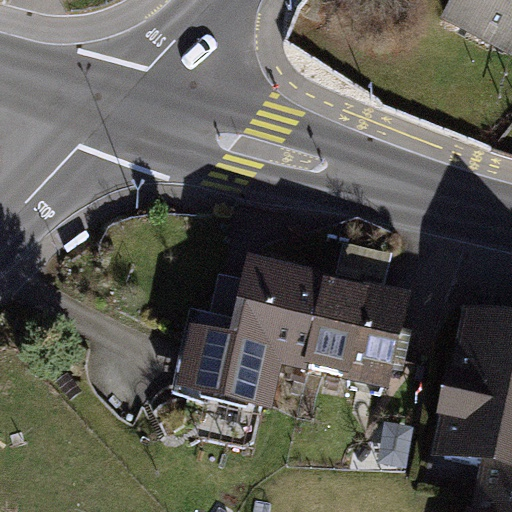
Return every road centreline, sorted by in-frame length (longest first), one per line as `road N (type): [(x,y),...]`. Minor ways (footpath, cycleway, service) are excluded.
road 1 (secondary): [(112,112),(511,222)]
road 2 (tertiary): [(0,225),(112,112)]
road 3 (tertiary): [(112,112),(210,0)]
